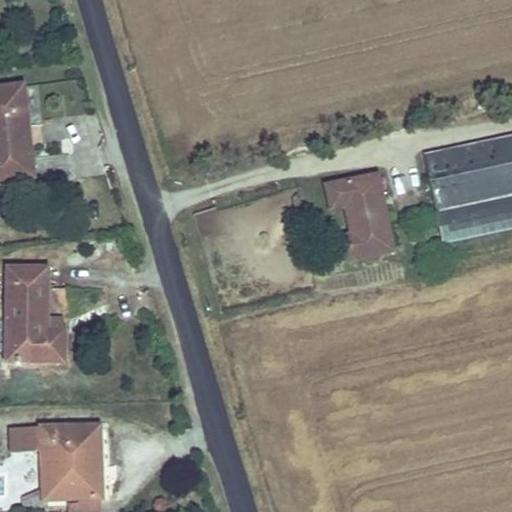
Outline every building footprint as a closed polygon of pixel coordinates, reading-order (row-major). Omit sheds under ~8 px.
[(25,103),(0,107),(0,195),(36,191),(25,103)] [(511,131),(422,152),(435,206),(511,188),(511,131)] [(375,177),(325,188),(331,211),(345,207),(352,236),(338,240),(342,262),(392,250),(375,177)] [(51,277),(13,276),(10,365),(67,367),(69,337),(50,335),(51,277)] [(94,426),(47,429),(49,500),(107,496),(106,478),(97,478),(94,426)]
